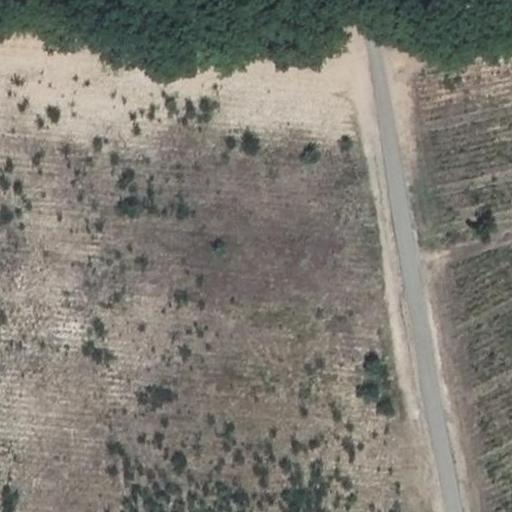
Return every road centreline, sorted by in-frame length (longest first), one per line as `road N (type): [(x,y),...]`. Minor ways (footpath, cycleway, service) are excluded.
road 1 (unclassified): [(452,511),(374,62),(319,0)]
road 2 (track): [(0,23),(374,62)]
road 3 (track): [(511,37),(374,62)]
